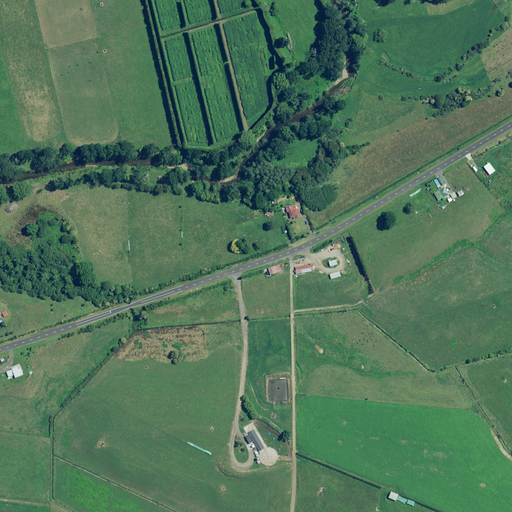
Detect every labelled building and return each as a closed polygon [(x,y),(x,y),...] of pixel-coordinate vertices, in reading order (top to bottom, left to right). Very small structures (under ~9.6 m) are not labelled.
[(446,195),(443,188),(434,193),(437,200),(446,195)] [(296,209),(294,204),(285,207),(287,214),(289,214),(290,218),(293,217),(293,219),(300,216),(298,208),(296,209)] [(313,266),(314,266),(313,263),(309,263),(309,265),(295,267),(296,274),(314,271),(313,266)] [(281,271),(279,265),(267,268),(270,275),(281,271)] [(264,448),(253,430),(248,433),(249,434),(245,436),(249,444),(253,441),(259,451),(264,448)] [(398,495),(391,492),(388,498),(396,501),(398,495)]
